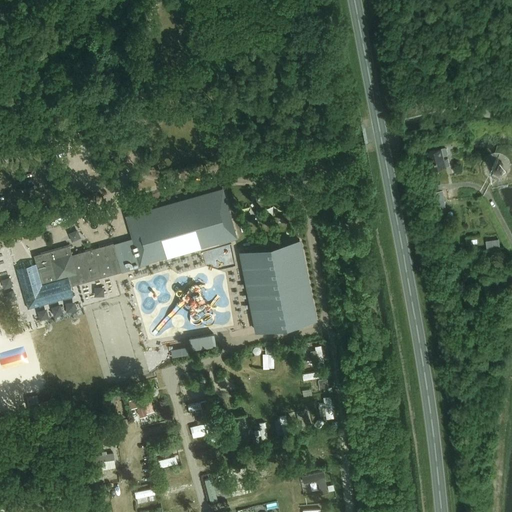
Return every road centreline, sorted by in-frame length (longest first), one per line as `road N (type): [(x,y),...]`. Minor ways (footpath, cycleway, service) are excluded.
road 1 (trunk): [(439,511),(422,371),(354,0)]
road 2 (unclassified): [(0,232),(114,199),(118,181)]
